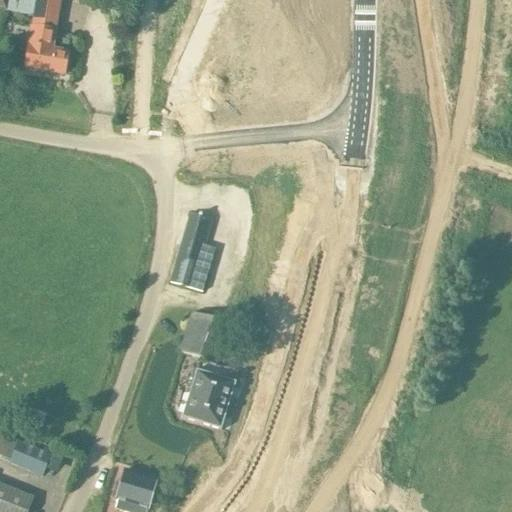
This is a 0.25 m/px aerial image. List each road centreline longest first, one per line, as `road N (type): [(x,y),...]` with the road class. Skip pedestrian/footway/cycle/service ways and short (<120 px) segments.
road 1 (tertiary): [(250,511),(325,265),(346,125)]
road 2 (residential): [(74,511),(156,304),(167,202),(161,153)]
road 3 (track): [(511,167),(453,148),(412,0)]
road 4 (unclassified): [(161,153),(346,125)]
road 5 (unclassified): [(161,153),(0,130)]
road 6 (tertiary): [(346,125),(362,0)]
